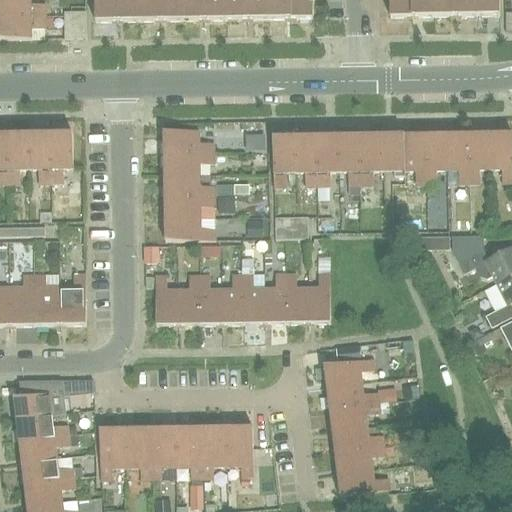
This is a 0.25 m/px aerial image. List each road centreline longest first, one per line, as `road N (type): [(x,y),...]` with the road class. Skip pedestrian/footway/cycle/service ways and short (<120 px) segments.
road 1 (residential): [(106,360),(123,346),(129,307),(120,89)]
road 2 (tertiary): [(120,89),(359,83)]
road 3 (residential): [(296,396),(124,398),(106,360)]
road 4 (tertiary): [(359,83),(511,78)]
road 5 (tertiary): [(0,90),(120,89)]
